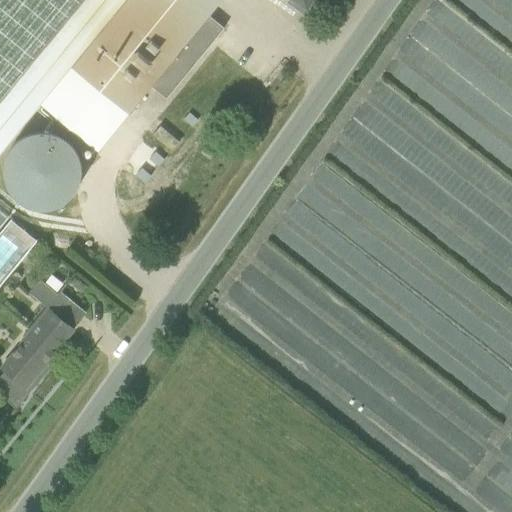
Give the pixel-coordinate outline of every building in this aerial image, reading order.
[(0,0),(0,153),(48,95),(71,67),(127,114),(150,85),(166,98),(224,28),(208,15),(220,0),(0,0)] [(386,449),(375,426),(485,511),(511,511),(511,0),(486,0),(502,32),(415,0),(409,81),(418,100),(378,86),(327,150),(371,185),(321,167),(267,234),(271,237),(226,294),(282,338),(268,357),(386,449)] [(288,0),(287,2),(305,14),(314,0),(288,0)] [(11,219),(0,232),(0,283),(36,240),(11,219)] [(65,300),(39,279),(28,292),(46,307),(22,336),(23,337),(24,335),(25,336),(0,367),(13,377),(3,390),(22,406),(24,402),(22,401),(52,364),(51,364),(50,365),(47,362),(73,329),(55,314),(65,300)]
